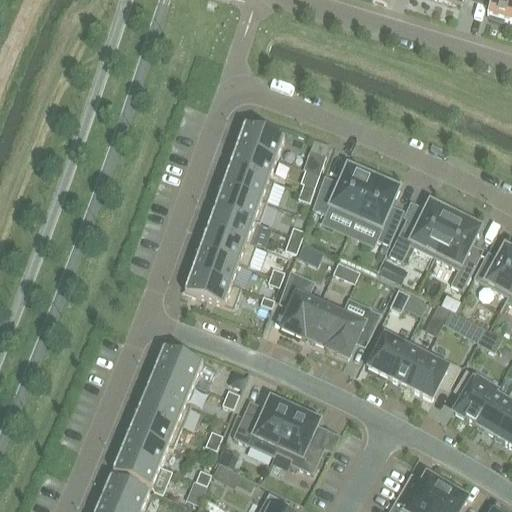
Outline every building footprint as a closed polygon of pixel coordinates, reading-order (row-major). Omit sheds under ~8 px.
[(372,0),(371,4),(386,8),(388,0),(372,0)] [(436,0),(436,3),(461,11),(463,0),(436,0)] [(511,26),(511,0),(492,0),(487,19),(488,19),(490,20),(489,23),(503,28),(505,24),(511,26)] [(245,129),(238,151),(277,165),(285,143),(245,129)] [(270,184),(277,165),(238,151),(230,171),(270,185),(270,184)] [(327,160),(310,155),(303,174),(320,180),(327,160)] [(219,189),(218,190),(223,192),(267,208),(275,186),(270,184),(270,185),(230,171),(228,176),(227,181),(222,179),(219,189)] [(373,182),(348,171),(338,192),(323,186),(313,214),(327,221),(330,216),(354,226),(373,182)] [(390,250),(402,220),(390,215),(399,193),(373,182),(354,226),(379,237),(376,244),(390,250)] [(304,189),(301,196),(312,200),(315,193),(304,189)] [(223,192),(215,213),(259,228),(267,208),(223,192)] [(298,204),(310,208),(312,200),(301,196),(298,204)] [(410,251),(434,262),(456,219),(446,215),(447,211),(434,204),(432,208),(430,207),(420,229),(407,222),(389,260),(402,267),(410,251)] [(212,223),(207,221),(204,231),(203,232),(208,234),(252,250),(252,249),(259,228),(215,213),(214,218),(212,223)] [(456,219),(434,262),(458,274),(451,289),(463,296),(481,259),(470,254),(481,232),(479,231),(481,228),(467,221),(465,224),(456,219)] [(293,232),(290,240),(302,244),(305,236),(293,232)] [(252,249),(252,250),(208,234),(206,239),(204,244),(200,243),(196,252),(196,253),(200,255),(200,256),(239,270),(239,271),(248,274),(256,251),(252,249)] [(290,240),(285,255),(296,259),(302,244),(290,240)] [(511,254),(507,252),(505,251),(498,263),(488,257),(473,284),(508,302),(509,303),(511,296),(511,254)] [(193,276),(232,290),(232,289),(239,271),(239,270),(200,256),(193,276)] [(384,263),(377,277),(390,283),(396,269),(384,263)] [(361,278),(339,268),(334,280),(355,289),(361,278)] [(273,273),(271,281),(282,285),(285,278),(273,273)] [(241,292),(232,289),(232,290),(193,276),(185,297),(233,315),(241,292)] [(292,308),(290,314),(281,333),(305,343),(305,342),(322,304),(309,298),(314,288),(290,277),(281,303),(292,308)] [(282,285),(271,281),(268,288),(279,293),(282,285)] [(400,318),(410,300),(399,295),(389,313),(400,318)] [(461,307),(446,300),(441,310),(455,318),(461,307)] [(272,313),(275,305),(263,301),(261,309),(272,313)] [(305,342),(326,351),(326,352),(343,314),(322,304),(305,342)] [(450,316),(439,310),(432,325),(442,330),(450,316)] [(365,323),(343,314),(326,352),(326,351),(325,353),(349,363),(358,342),(368,346),(381,320),(369,315),(365,323)] [(469,341),(478,346),(485,332),(476,327),(469,341)] [(485,332),(478,346),(487,351),(495,337),(485,332)] [(387,335),(368,372),(389,383),(408,346),(387,335)] [(408,346),(389,383),(411,394),(430,357),(408,346)] [(208,395),(216,374),(164,353),(156,374),(194,390),(208,395)] [(432,405),(439,391),(441,387),(451,392),(460,373),(430,357),(411,394),(432,405)] [(156,374),(148,394),(186,410),(187,409),(194,390),(156,374)] [(455,417),(475,429),(496,394),(466,375),(455,394),(465,400),(455,417)] [(146,399),(143,404),(139,402),(135,411),(135,413),(139,414),(139,415),(182,433),(191,411),(187,409),(186,410),(148,394),(146,399)] [(511,412),(511,395),(509,401),(496,394),(475,429),(478,431),(484,435),(495,441),(511,412)] [(228,395),(225,403),(237,407),(240,400),(228,395)] [(286,409),(288,405),(276,400),(274,404),(271,403),(261,424),(245,417),(233,443),(274,461),(296,414),(286,409)] [(237,407),(225,403),(222,410),(234,415),(237,407)] [(511,412),(495,441),(495,442),(502,446),(511,451),(511,412)] [(275,462),(277,458),(292,464),(290,469),(313,479),(325,454),(310,447),(320,425),(317,424),(319,420),(307,414),(305,418),(296,414),(274,461),(275,462)] [(130,436),(169,452),(168,453),(173,455),(182,433),(139,415),(137,420),(135,425),(131,423),(127,433),(126,432),(126,434),(130,436)] [(130,436),(122,456),(161,472),(168,453),(169,452),(130,436)] [(212,436),(209,444),(220,448),(223,441),(212,436)] [(220,448),(209,444),(205,451),(217,456),(220,448)] [(223,454),(217,467),(227,472),(233,459),(223,454)] [(113,477),(152,493),(161,472),(122,456),(113,477)] [(200,475),(196,486),(207,491),(212,480),(200,475)] [(432,477),(430,481),(427,479),(423,487),(411,480),(391,511),(434,511),(447,491),(441,487),(443,484),(432,477)] [(110,485),(103,500),(103,502),(126,511),(143,511),(150,498),(112,481),(110,485)] [(242,481),(237,490),(251,498),(256,488),(242,481)] [(207,491),(194,487),(187,506),(199,510),(207,491)] [(462,511),(467,503),(447,491),(434,511),(462,511)] [(269,498),(261,511),(287,511),(289,509),(269,498)] [(126,511),(103,502),(102,504),(98,511),(126,511)]
